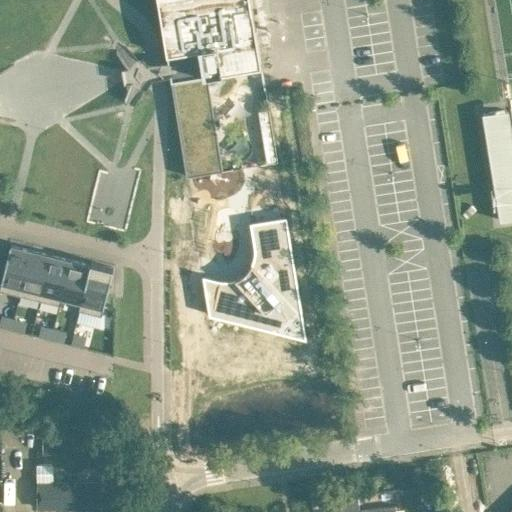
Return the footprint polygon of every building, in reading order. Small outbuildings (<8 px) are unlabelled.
[(158,0),(169,61),(169,63),(170,71),(171,73),(187,175),(223,169),(208,74),(262,65),(251,0),(158,0)] [(269,107),(259,109),(267,162),(278,160),(269,107)] [(511,157),(504,108),(483,112),(501,219),(511,217),(511,157)] [(203,274),(210,313),(247,323),(247,322),(270,328),(307,337),(287,215),(280,216),(280,217),(257,220),(251,221),(251,223),(252,227),(253,233),(253,237),(254,237),(255,244),(254,244),(255,249),(254,254),(253,259),(251,263),(248,267),(251,270),(244,276),(242,273),(237,276),(233,277),(228,278),(223,278),(218,278),(211,276),(206,275),(206,274),(203,274)] [(0,288),(20,294),(32,249),(31,249),(11,244),(0,287),(0,288)] [(20,294),(40,299),(51,254),(32,249),(20,294)] [(51,254),(40,299),(60,304),(61,304),(62,299),(61,299),(71,259),(52,254),(51,254)] [(71,259),(61,299),(62,299),(80,304),(81,304),(91,264),(90,264),(72,259),(71,259)] [(80,304),(79,309),(80,309),(102,315),(104,305),(108,306),(108,304),(105,303),(114,266),(92,261),(91,261),(90,264),(91,264),(81,304),(80,304)] [(0,324),(12,328),(14,318),(2,315),(0,321),(0,324)] [(27,321),(14,318),(12,328),(25,331),(27,321)] [(39,334),(51,338),(54,328),(41,325),(39,334)] [(67,331),(54,328),(51,338),(64,341),(67,331)] [(86,336),(74,333),(71,343),(84,346),(86,336)] [(43,434),(43,453),(70,453),(70,434),(43,434)] [(103,506),(114,506),(114,467),(102,467),(103,506)] [(95,481),(38,481),(38,506),(95,506),(95,481)] [(432,485),(415,487),(417,502),(435,500),(432,485)] [(397,511),(396,505),(375,507),(360,509),(358,493),(344,495),(346,511),(397,511)] [(0,511),(8,511),(8,502),(0,502),(0,511)]
